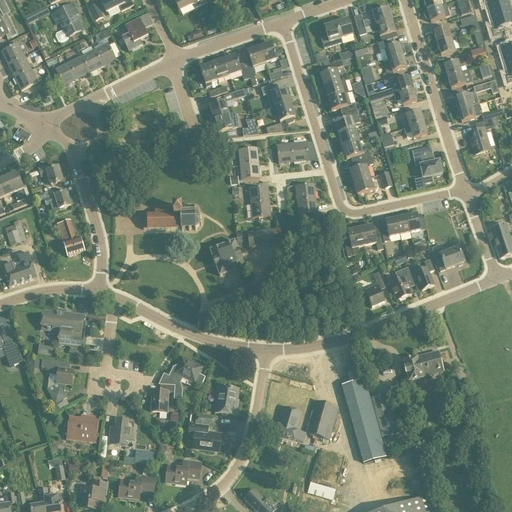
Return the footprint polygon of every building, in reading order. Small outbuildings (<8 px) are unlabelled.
[(0,0),(0,39),(6,37),(8,40),(7,40),(7,41),(17,36),(7,16),(10,15),(2,0),(0,0)] [(121,13),(134,7),(130,0),(100,0),(106,14),(119,8),(121,13)] [(173,0),(179,12),(192,6),(194,11),(207,5),(204,0),(173,0)] [(224,0),(229,9),(242,2),(240,0),(224,0)] [(425,0),(424,0),(428,12),(442,8),(442,7),(446,6),(444,0),(425,0)] [(467,0),(461,2),(463,8),(459,9),(462,17),(471,14),(467,0)] [(493,0),(481,0),(482,3),(486,2),(490,16),(511,10),(508,0),(493,0),(494,0),(493,0)] [(361,13),(372,10),(371,3),(359,5),(361,13)] [(103,18),(97,4),(89,8),(95,22),(103,18)] [(76,16),(79,15),(74,5),(53,16),(57,25),(61,24),(64,31),(56,34),(55,37),(58,43),(61,44),(69,40),(68,38),(83,31),(76,16)] [(28,26),(50,15),(46,7),(25,18),(28,26)] [(445,20),(442,8),(428,12),(423,14),(424,16),(424,15),(427,20),(430,19),(431,24),(445,20)] [(370,29),(392,22),(389,10),(373,14),(375,20),(363,23),(361,16),(353,18),(358,32),(365,30),(370,29)] [(490,31),(492,38),(503,34),(502,28),(511,24),(511,13),(511,10),(490,16),(494,30),(490,31)] [(480,33),(475,17),(469,19),(474,34),(480,33)] [(142,47),(140,43),(148,39),(142,27),(139,21),(126,28),(130,36),(123,40),(129,53),(142,47)] [(337,25),(342,41),(354,37),(349,21),(337,25)] [(396,34),(392,22),(370,29),(372,34),(378,32),(380,39),(396,34)] [(102,25),(97,27),(99,33),(105,30),(102,25)] [(322,40),(325,50),(343,44),(342,41),(337,25),(325,28),(328,39),(322,40)] [(456,35),(451,36),(448,29),(434,33),(438,45),(452,41),(457,40),(456,35)] [(101,34),(104,40),(110,37),(107,31),(101,34)] [(483,44),(480,33),(474,34),(477,46),(483,44)] [(32,50),(38,47),(34,41),(29,43),(32,50)] [(456,53),(452,41),(438,45),(441,57),(456,53)] [(506,41),(494,44),(496,51),(500,49),(504,63),(511,60),(511,45),(507,47),(506,41)] [(8,66),(25,58),(18,45),(1,53),(8,66)] [(95,52),(103,68),(116,62),(108,45),(95,52)] [(260,49),(266,65),(278,61),(272,45),(260,49)] [(383,64),(389,62),(404,58),(403,56),(405,56),(406,54),(405,51),(403,50),(401,51),(400,46),(380,52),(383,64)] [(360,71),(361,71),(369,68),(365,56),(368,55),(366,48),(354,51),(360,71)] [(266,65),(260,49),(248,54),(251,62),(245,64),(251,79),(250,80),(253,88),(257,86),(254,78),(256,78),(254,69),(266,65)] [(474,66),(487,62),(483,49),(470,53),(474,66)] [(44,61),(49,58),(46,51),(41,53),(44,61)] [(103,68),(95,52),(82,58),(90,75),(103,68)] [(340,55),(342,63),(349,61),(346,53),(340,55)] [(25,58),(8,66),(14,79),(31,71),(25,58)] [(90,75),(82,58),(69,65),(77,81),(90,75)] [(224,62),(230,78),(241,74),(244,82),(250,80),(251,79),(245,64),(240,66),(237,58),(224,62)] [(405,62),(404,58),(389,62),(393,74),(407,70),(407,68),(408,68),(409,66),(408,63),(407,62),(405,62)] [(52,59),(45,62),(48,68),(54,65),(52,59)] [(230,78),(224,62),(212,66),(218,82),(230,78)] [(448,79),(462,74),(459,62),(445,67),(445,68),(443,68),(442,70),(443,73),(445,74),(447,74),(448,79)] [(321,76),(324,89),(341,84),(341,83),(339,77),(345,75),(341,63),(327,67),(329,74),(321,76)] [(77,81),(69,65),(56,71),(64,88),(77,81)] [(479,68),(482,80),(492,77),(488,65),(479,68)] [(212,87),(211,84),(218,82),(212,66),(200,70),(206,86),(205,86),(206,89),(212,87)] [(361,71),(365,87),(375,84),(370,68),(369,68),(361,71)] [(31,71),(14,79),(21,92),(38,84),(37,83),(42,80),(36,69),(32,72),(31,71)] [(270,82),(283,78),(281,72),(268,76),(270,82)] [(462,74),(448,79),(452,91),(473,84),(469,72),(462,74)] [(399,95),(400,96),(414,91),(410,79),(401,82),(399,77),(386,81),(391,97),(393,97),(399,95)] [(328,101),(345,96),(347,95),(349,94),(345,81),(341,83),(341,84),(324,89),(328,101)] [(473,89),(475,94),(491,90),(493,95),(498,94),(495,82),(473,89)] [(352,86),(354,92),(362,89),(361,84),(352,86)] [(276,85),(261,90),(263,97),(266,96),(270,111),(276,109),(291,104),(286,90),(278,92),(276,85)] [(222,95),(220,89),(208,93),(210,99),(222,95)] [(228,95),(223,97),(225,103),(226,103),(233,101),(246,97),(244,92),(244,90),(228,95)] [(417,103),(414,91),(400,96),(399,95),(393,97),(395,102),(401,101),(403,108),(417,103)] [(457,107),(458,112),(479,106),(475,94),(455,100),(455,102),(454,103),(453,104),(454,107),(455,108),(457,107)] [(345,96),(328,101),(332,113),(341,110),(343,116),(356,112),(354,105),(351,106),(347,95),(345,96)] [(375,121),(387,117),(383,101),(380,102),(370,104),(375,121)] [(230,117),(234,116),(231,107),(227,109),(226,103),(210,108),(211,111),(209,111),(208,114),(209,119),(212,121),(214,120),(214,121),(230,117)] [(291,104),(276,109),(281,123),(285,122),(285,124),(288,125),(293,123),(294,121),(294,119),(295,118),(291,104)] [(497,106),(499,111),(481,116),(483,122),(505,116),(502,105),(497,106)] [(479,106),(458,112),(462,124),(476,120),(476,118),(479,117),(481,116),(480,113),(481,113),(479,106)] [(339,137),(356,132),(354,125),(360,124),(356,112),(343,116),(344,122),(336,125),(339,137)] [(406,117),(410,128),(410,129),(424,125),(421,113),(406,117)] [(236,116),(234,116),(230,117),(214,121),(218,134),(238,128),(237,123),(238,123),(236,116)] [(378,128),(388,125),(386,118),(376,121),(378,128)] [(476,157),(491,152),(485,132),(494,129),(491,120),(475,125),(477,133),(469,135),(476,157)] [(267,135),(283,134),(280,125),(266,130),(267,135)] [(428,137),(424,125),(410,129),(410,128),(404,130),(405,135),(411,133),(414,141),(428,137)] [(27,142),(31,136),(23,131),(22,133),(20,132),(16,138),(24,143),(25,141),(27,142)] [(356,132),(339,137),(343,149),(360,144),(356,132)] [(380,138),(384,149),(394,146),(390,135),(380,138)] [(292,146),(294,164),(308,163),(306,144),(292,146)] [(360,144),(343,149),(347,161),(356,158),(358,164),(371,160),(369,153),(366,153),(365,148),(361,149),(360,144)] [(294,164),(292,146),(277,147),(279,166),(294,164)] [(241,167),(258,165),(257,150),(239,152),(241,167)] [(416,168),(421,167),(425,186),(433,184),(432,179),(443,176),(440,163),(434,164),(431,150),(413,154),(416,168)] [(371,180),(367,168),(373,166),(371,160),(358,164),(360,170),(351,173),(355,185),(371,180)] [(258,165),(241,167),(242,182),(260,180),(258,165)] [(50,186),(62,183),(58,168),(46,172),(45,169),(39,171),(41,178),(47,176),(50,186)] [(384,191),(393,188),(388,173),(379,176),(384,191)] [(13,195),(23,191),(16,174),(6,178),(13,195)] [(13,195),(6,178),(0,180),(0,191),(3,199),(13,195)] [(231,186),(239,185),(238,178),(230,179),(231,186)] [(371,180),(355,185),(358,197),(374,192),(371,180)] [(297,203),(315,201),(314,186),(296,188),(297,203)] [(40,188),(31,191),(33,197),(42,194),(40,188)] [(251,205),(269,204),(267,189),(250,191),(251,205)] [(68,199),(66,193),(54,197),(54,198),(48,199),(50,205),(57,203),(59,211),(70,207),(72,206),(73,205),(71,200),(69,199),(68,199)] [(43,195),(33,198),(35,204),(45,201),(43,195)] [(31,204),(29,199),(23,201),(23,202),(17,205),(19,209),(25,206),(31,204)] [(315,201),(297,203),(299,218),(317,216),(315,201)] [(269,204),(251,205),(253,220),(270,218),(269,204)] [(199,227),(202,227),(202,225),(200,226),(200,220),(202,218),(201,218),(199,219),(195,215),(195,208),(193,208),(193,209),(173,209),(173,210),(155,211),(155,217),(143,217),(143,231),(155,230),(155,231),(182,230),(182,232),(183,232),(183,230),(189,230),(189,232),(190,232),(190,230),(194,230),(196,232),(197,231),(196,230),(199,227)] [(407,218),(411,235),(427,231),(424,219),(419,220),(418,215),(407,218)] [(397,221),(400,237),(411,235),(407,218),(397,221)] [(400,237),(397,221),(386,223),(387,227),(380,228),(384,243),(390,242),(390,240),(400,237)] [(5,230),(11,247),(26,242),(19,222),(14,224),(15,226),(5,230)] [(499,261),(511,257),(511,240),(507,226),(490,231),(499,261)] [(361,230),(365,248),(377,245),(379,252),(383,251),(381,238),(376,239),(373,227),(361,230)] [(67,259),(84,253),(80,240),(76,241),(72,228),(63,230),(67,244),(63,245),(67,259)] [(281,229),(271,231),(247,234),(247,235),(236,236),(237,245),(248,243),(249,250),(274,247),(273,244),(283,242),(281,229)] [(349,233),(351,244),(345,246),(347,258),(360,255),(358,249),(365,248),(361,230),(349,233)] [(220,278),(245,269),(235,243),(211,252),(220,278)] [(444,255),(440,246),(432,249),(441,273),(457,267),(459,268),(462,266),(463,265),(465,264),(459,249),(444,255)] [(23,285),(37,281),(28,255),(19,258),(20,262),(16,264),(23,285)] [(396,267),(405,263),(403,256),(394,260),(396,267)] [(429,274),(434,272),(430,261),(424,263),(427,270),(415,275),(422,292),(434,287),(429,274)] [(0,281),(6,279),(9,290),(23,285),(16,264),(13,265),(14,266),(3,270),(0,262),(0,281)] [(409,290),(415,287),(408,269),(398,274),(401,281),(390,285),(397,302),(412,297),(409,290)] [(379,274),(374,276),(377,284),(382,281),(379,274)] [(373,310),(386,305),(378,287),(365,292),(373,310)] [(81,350),(84,327),(81,327),(82,318),(44,313),(42,330),(61,333),(59,347),(60,347),(60,346),(69,347),(69,348),(81,350)] [(10,367),(23,363),(14,335),(2,339),(5,348),(3,348),(10,367)] [(38,353),(53,356),(54,347),(40,345),(38,353)] [(78,353),(69,352),(68,361),(77,362),(78,353)] [(422,379),(443,373),(438,353),(417,359),(417,358),(404,362),(409,383),(422,379)] [(64,395),(65,386),(71,387),(73,372),(69,371),(70,364),(67,364),(67,362),(61,361),(61,363),(60,363),(60,362),(42,360),(41,368),(48,369),(47,375),(58,377),(57,385),(62,385),(61,388),(50,394),(56,404),(66,399),(64,395)] [(202,368),(192,364),(191,365),(181,360),(176,370),(173,368),(168,378),(180,384),(182,380),(188,383),(187,385),(199,391),(205,378),(199,375),(202,368)] [(386,459),(381,439),(370,399),(365,380),(363,381),(360,370),(347,374),(350,384),(341,387),(363,465),(386,459)] [(476,398),(472,383),(465,385),(469,400),(476,398)] [(152,392),(151,413),(167,414),(168,393),(174,394),(174,390),(174,387),(160,386),(159,393),(152,392)] [(235,417),(237,403),(236,402),(238,391),(218,388),(214,414),(235,417)] [(173,400),(181,401),(182,391),(174,390),(174,394),(173,400)] [(385,395),(370,399),(381,439),(396,434),(385,395)] [(315,403),(306,435),(329,441),(338,410),(315,403)] [(306,435),(298,432),(303,414),(283,409),(278,427),(277,426),(275,436),(303,444),(306,435)] [(197,413),(195,425),(209,427),(214,428),(215,417),(203,415),(203,414),(197,413)] [(96,445),(99,419),(81,417),(81,420),(69,418),(66,441),(96,445)] [(132,441),(133,430),(127,430),(128,423),(116,421),(116,429),(111,429),(109,446),(125,448),(126,441),(132,441)] [(220,449),(222,436),(208,434),(209,427),(195,425),(189,425),(188,436),(194,437),(192,450),(213,453),(214,448),(220,449)] [(136,458),(135,464),(152,467),(153,460),(136,458)] [(68,466),(68,462),(64,463),(65,475),(69,475),(69,476),(82,472),(81,464),(76,465),(68,466)] [(187,480),(199,481),(201,465),(184,463),(183,470),(168,468),(166,484),(186,487),(187,480)] [(103,465),(101,479),(107,480),(109,466),(103,465)] [(55,468),(58,483),(65,481),(62,467),(55,468)] [(119,499),(139,501),(140,494),(152,496),(154,480),(137,477),(136,484),(121,482),(119,499)] [(98,502),(104,503),(107,485),(93,483),(92,490),(82,489),(79,509),(97,511),(98,502)] [(333,502),(335,493),(310,485),(307,494),(307,495),(324,500),(333,502)] [(60,511),(59,503),(62,503),(61,496),(49,497),(47,489),(38,491),(39,500),(44,499),(45,506),(45,511),(60,511)] [(266,504),(254,491),(245,501),(255,511),(257,511),(261,509),(263,511),(276,511),(279,509),(270,500),(266,504)] [(10,511),(10,506),(18,505),(17,498),(15,498),(14,494),(7,495),(7,497),(4,497),(4,498),(3,498),(4,506),(0,506),(0,511),(10,511)] [(17,495),(20,510),(26,508),(23,494),(17,495)] [(435,511),(430,496),(377,511),(435,511)]
